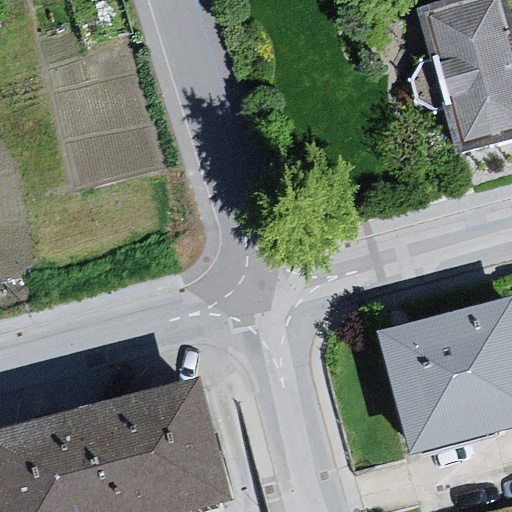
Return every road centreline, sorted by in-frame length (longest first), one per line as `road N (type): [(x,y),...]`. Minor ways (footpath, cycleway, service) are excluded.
road 1 (residential): [(260,298),(177,0)]
road 2 (residential): [(0,367),(260,298)]
road 3 (residential): [(260,298),(511,229)]
road 4 (residential): [(316,511),(260,298)]
